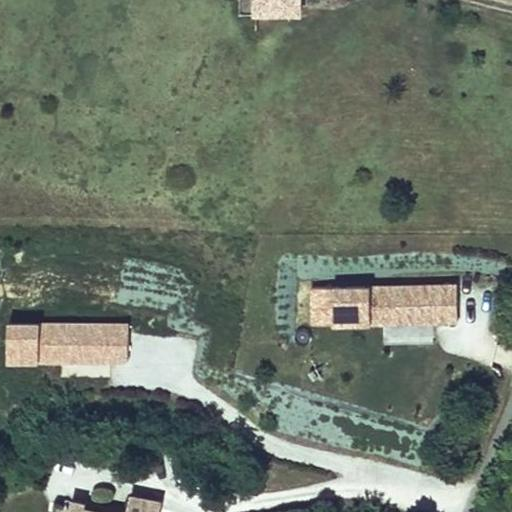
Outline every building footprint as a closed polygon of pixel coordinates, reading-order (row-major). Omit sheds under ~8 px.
[(299,0),(254,0),(254,9),(299,8),(299,0)] [(121,274),(117,303),(144,307),(147,278),(121,274)] [(334,286),(334,325),(455,325),(455,286),(334,286)] [(7,324),(7,360),(123,362),(123,325),(7,324)] [(420,426),(418,468),(432,468),(434,427),(420,426)] [(154,511),(158,498),(126,491),(123,507),(121,511),(98,507),(98,502),(68,496),(66,503),(64,511),(154,511)] [(64,511),(66,503),(52,501),(50,511),(64,511)] [(121,511),(123,507),(98,502),(98,507),(121,511)]
